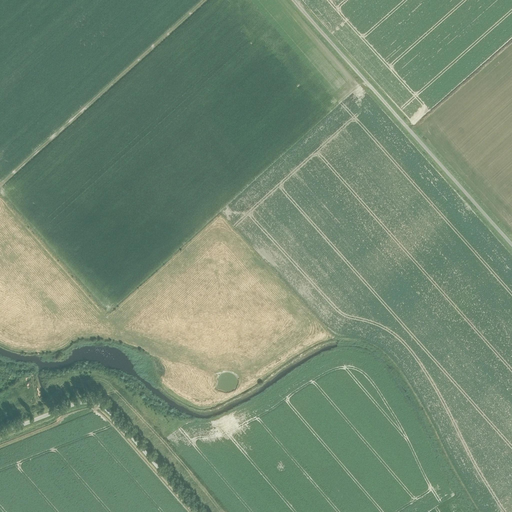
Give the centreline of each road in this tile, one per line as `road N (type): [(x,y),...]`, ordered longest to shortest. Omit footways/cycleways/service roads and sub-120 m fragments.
road 1 (track): [(511,244),(293,0)]
road 2 (unclassified): [(197,511),(98,403),(72,404),(0,433)]
